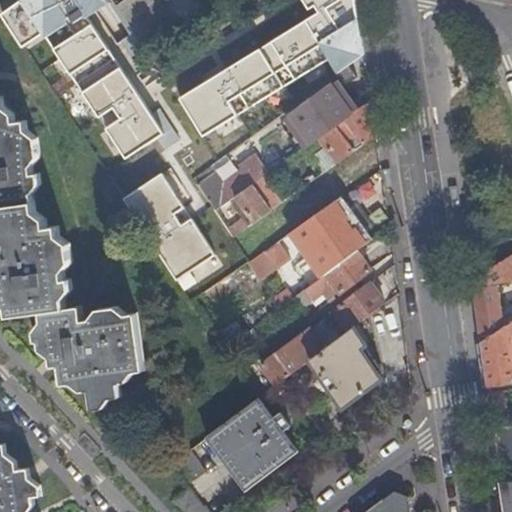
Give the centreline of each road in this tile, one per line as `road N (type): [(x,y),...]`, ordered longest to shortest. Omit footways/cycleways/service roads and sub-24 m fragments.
road 1 (secondary): [(396,0),(457,426)]
road 2 (residential): [(0,369),(132,511)]
road 3 (residential): [(457,426),(429,435),(323,511)]
